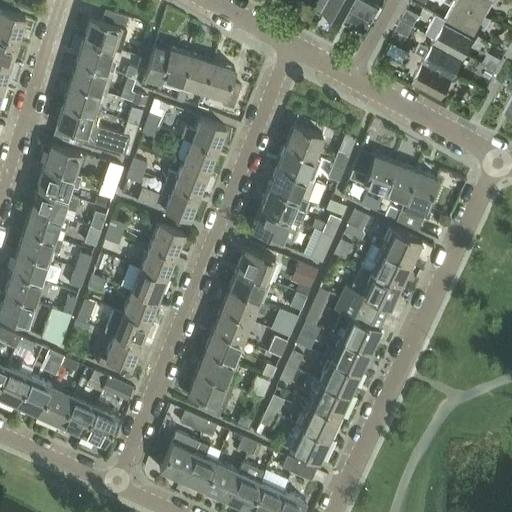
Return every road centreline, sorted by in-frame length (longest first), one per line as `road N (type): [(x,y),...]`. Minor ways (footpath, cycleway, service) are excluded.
road 1 (residential): [(290,42),(116,485)]
road 2 (residential): [(334,511),(498,158)]
road 3 (residential): [(0,200),(63,0)]
road 4 (residential): [(353,76),(498,158)]
road 5 (residential): [(116,485),(0,433)]
